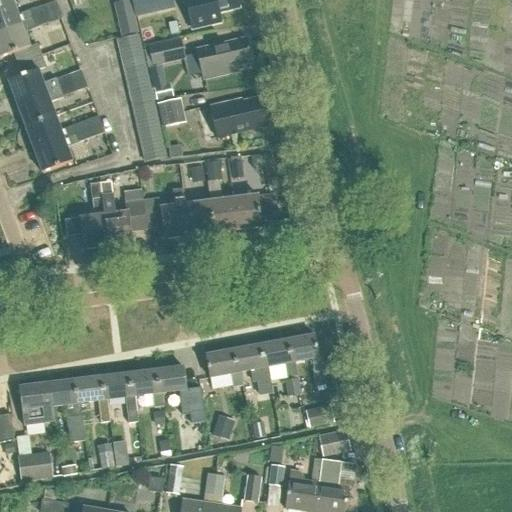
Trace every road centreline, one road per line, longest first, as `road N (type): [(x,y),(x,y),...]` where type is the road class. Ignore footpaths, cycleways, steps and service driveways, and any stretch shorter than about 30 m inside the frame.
road 1 (track): [(379,422),(410,420),(422,407),(410,299),(429,158),(427,148),(373,130),(370,121),(384,0)]
road 2 (residential): [(36,307),(343,268)]
road 3 (residential): [(343,268),(282,0)]
road 4 (residential): [(399,511),(343,268)]
